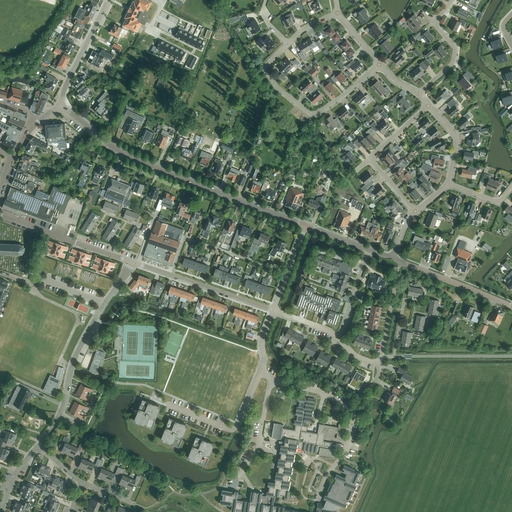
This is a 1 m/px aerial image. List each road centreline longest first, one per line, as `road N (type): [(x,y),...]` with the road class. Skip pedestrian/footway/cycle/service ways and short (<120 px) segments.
road 1 (tertiary): [(304,225),(138,160),(61,108)]
road 2 (residential): [(38,445),(60,413),(78,351),(132,262)]
road 3 (residential): [(380,66),(309,114),(263,68),(287,43)]
road 4 (residential): [(316,499),(346,449),(352,410),(322,392),(271,379)]
road 5 (unclassified): [(273,310),(132,262)]
road 6 (unclassified): [(132,262),(0,214)]
road 7 (residential): [(259,373),(235,428),(168,404)]
